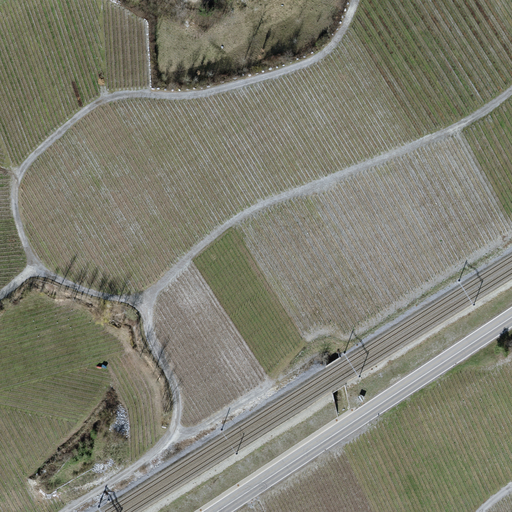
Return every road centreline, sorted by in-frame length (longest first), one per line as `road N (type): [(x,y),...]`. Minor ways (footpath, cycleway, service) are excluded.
road 1 (track): [(355,0),(327,51),(300,66),(213,92),(124,95),(90,108),(28,159),(12,191),(25,253),(37,267)]
road 2 (track): [(145,300),(227,224),(511,97)]
road 3 (primary): [(511,317),(217,511)]
road 4 (track): [(145,300),(151,344),(174,389),(174,427),(158,454),(69,511)]
